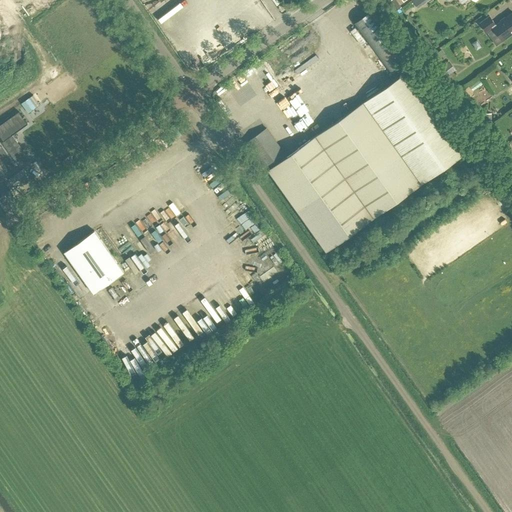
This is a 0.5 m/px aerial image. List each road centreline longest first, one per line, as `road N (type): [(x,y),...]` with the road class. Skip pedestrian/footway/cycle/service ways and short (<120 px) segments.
road 1 (unclassified): [(487,511),(190,94)]
road 2 (unclassified): [(16,213),(190,94)]
road 3 (unclassified): [(190,94),(322,0)]
